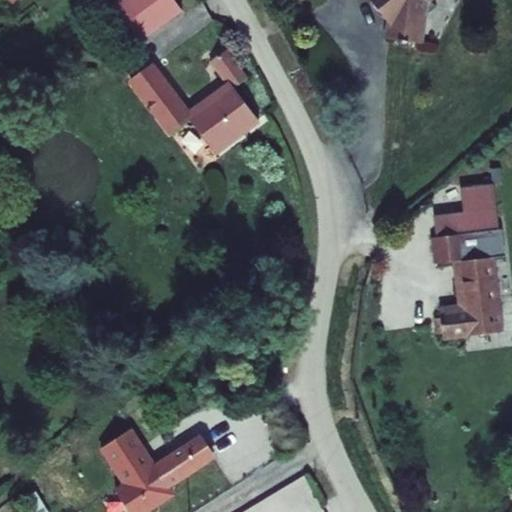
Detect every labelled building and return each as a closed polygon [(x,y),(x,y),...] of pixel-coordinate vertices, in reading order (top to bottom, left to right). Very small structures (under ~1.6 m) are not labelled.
[(119,0),(139,25),(171,0),(119,0)] [(424,43),(427,13),(436,6),(433,0),(372,0),(386,22),(384,38),(398,40),(398,43),(408,45),(409,41),(424,43)] [(231,72),(190,102),(212,131),(255,100),(233,73),(248,61),(226,30),(210,42),(231,72)] [(169,117),(190,102),(149,46),(126,62),(169,117)] [(436,236),(432,237),(435,263),(452,261),(457,304),(438,307),(442,340),(503,333),(494,256),(508,255),(505,228),(501,229),(495,184),(460,188),(462,212),(433,215),(436,236)] [(219,402),(148,455),(162,473),(233,420),(219,402)]
